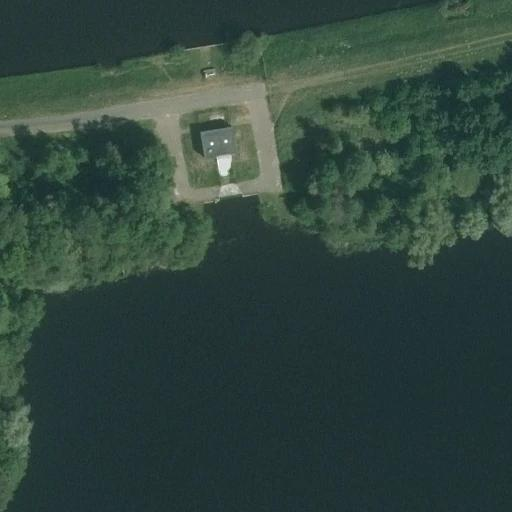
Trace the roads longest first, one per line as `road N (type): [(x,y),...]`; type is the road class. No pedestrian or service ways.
road 1 (unclassified): [(0,130),(258,90)]
road 2 (track): [(511,27),(258,90)]
